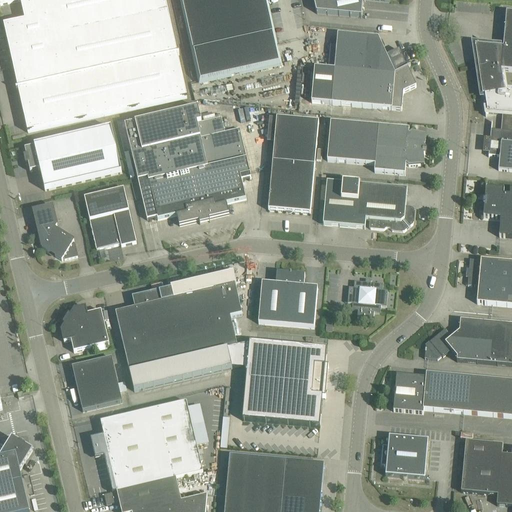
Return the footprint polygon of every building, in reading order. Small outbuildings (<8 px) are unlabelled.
[(0,0),(0,5),(20,1),(25,21),(4,26),(27,133),(187,98),(164,0),(0,0)] [(181,0),(200,83),(279,65),(264,0),(181,0)] [(363,0),(391,3),(389,0),(313,0),(316,14),(361,18),(363,0)] [(503,48),(501,48),(481,46),(480,46),(482,59),(477,59),(482,96),(485,96),(485,98),(486,103),(483,103),(485,117),(486,117),(486,113),(502,115),(504,115),(511,115),(511,13),(506,13),(503,48)] [(338,35),(334,70),(394,75),(408,69),(399,51),(386,57),(378,39),(368,38),(338,35)] [(311,103),(392,110),(401,111),(403,94),(416,88),(408,69),(394,75),(334,70),(315,68),(311,103)] [(229,215),(226,204),(246,200),(241,181),(251,178),(239,130),(224,133),(221,119),(201,123),(197,109),(125,126),(147,221),(157,218),(157,221),(177,216),(179,227),(199,222),(200,225),(210,223),(209,220),(229,215)] [(488,143),(487,150),(488,150),(489,150),(489,151),(488,157),(489,157),(489,156),(491,156),(500,157),(498,171),(511,172),(511,115),(504,115),(503,131),(502,131),(502,132),(498,132),(492,132),(492,140),(490,140),(490,143),(488,143)] [(319,123),(276,119),(269,119),(267,143),(274,144),(268,211),(310,215),(314,166),(317,135),(319,123)] [(409,130),(378,127),(330,123),(327,161),(375,166),(374,173),(405,176),(406,165),(409,167),(424,166),(423,156),(425,156),(425,148),(424,148),(426,138),(412,134),(408,136),(409,130)] [(111,129),(44,144),(34,147),(35,148),(25,150),(30,172),(40,170),(45,191),(122,173),(111,129)] [(407,190),(397,189),(327,183),(323,226),(365,229),(366,220),(369,221),(369,228),(370,230),(384,231),(386,229),(390,230),(392,232),(404,233),(413,225),(414,211),(412,209),(405,208),(407,190)] [(504,190),(496,189),(486,188),(485,199),(483,200),(483,206),(484,207),(483,218),(501,219),(499,238),(511,239),(511,190),(510,190),(509,196),(503,196),(504,190)] [(84,200),(90,222),(97,252),(121,246),(121,248),(136,244),(129,213),(124,190),(84,200)] [(74,242),(55,230),(57,227),(53,207),(33,212),(41,247),(43,248),(42,249),(49,253),(51,253),(54,255),(55,257),(62,262),(63,260),(64,261),(78,258),(74,242)] [(467,287),(478,288),(477,305),(511,307),(511,264),(481,261),(481,262),(470,261),(469,273),(470,274),(470,278),(468,277),(467,287)] [(258,325),(286,327),(291,274),(277,273),(276,285),(262,284),(258,325)] [(305,276),(291,274),(286,327),(314,330),(317,299),(318,289),(304,288),(305,276)] [(135,309),(116,314),(129,373),(134,392),(232,369),(227,350),(237,348),(230,318),(242,316),(235,286),(234,286),(233,283),(231,281),(229,279),(226,278),(224,278),(221,278),(221,277),(213,279),(213,280),(211,280),(211,279),(171,288),(171,290),(169,290),(169,289),(161,291),(162,292),(159,292),(152,293),(132,298),(135,309)] [(358,312),(357,319),(373,321),(374,313),(380,314),(380,308),(386,308),(388,292),(382,292),(382,286),(371,285),(372,282),(366,281),(365,284),(354,283),(354,289),(349,289),(347,305),(352,305),(352,311),(358,312)] [(88,334),(91,349),(109,345),(101,312),(87,316),(85,308),(74,311),(68,322),(88,334)] [(88,334),(68,322),(61,332),(64,343),(71,341),(74,353),(91,349),(88,334)] [(426,347),(425,360),(438,361),(442,358),(450,351),(452,353),(457,358),(456,363),(458,363),(511,368),(511,326),(470,323),(460,322),(459,333),(452,339),(445,330),(430,343),(430,344),(426,347)] [(237,348),(227,350),(232,369),(247,371),(242,421),(320,428),(322,398),(325,399),(328,367),(325,367),(327,351),(249,344),(249,345),(237,348)] [(72,368),(83,413),(122,403),(112,359),(72,368)] [(423,415),(424,411),(511,419),(511,383),(426,375),(426,379),(397,377),(393,413),(423,415)] [(186,403),(101,423),(108,457),(104,458),(112,494),(202,473),(186,403)] [(200,434),(208,433),(205,406),(196,407),(200,434)] [(222,425),(220,448),(227,449),(229,425),(222,425)] [(108,457),(104,437),(91,440),(94,456),(99,459),(104,458),(108,457)] [(385,477),(425,481),(428,441),(389,437),(388,447),(382,446),(380,467),(386,468),(385,477)] [(0,511),(29,511),(20,472),(32,451),(12,439),(0,458),(0,511)] [(465,443),(461,493),(463,493),(497,496),(497,507),(511,507),(511,452),(511,457),(501,456),(502,446),(465,443)] [(319,511),(324,466),(286,462),(230,457),(224,511),(319,511)] [(112,494),(104,496),(106,507),(119,504),(121,511),(205,511),(207,497),(181,503),(176,480),(112,494)]
